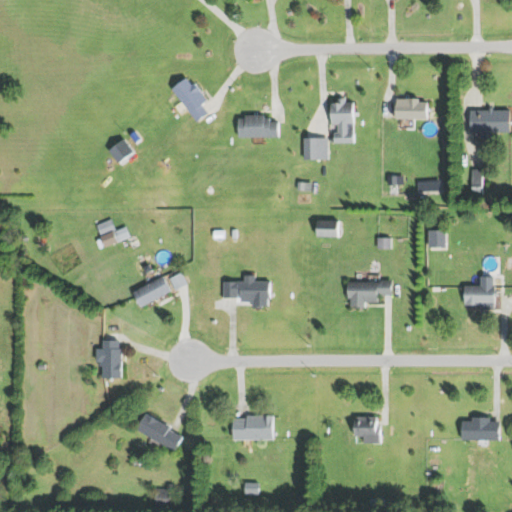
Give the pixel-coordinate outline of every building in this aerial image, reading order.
[(175,90),(204,121),(213,112),(207,105),(213,99),(191,75),(175,90)] [(434,98),(398,99),(398,119),(434,118),(434,98)] [(333,103),(333,124),(341,124),(341,142),(360,142),(360,101),(348,101),(348,103),(333,103)] [(511,108),(475,109),(475,132),(486,132),(486,137),(497,137),(497,132),(511,131),(511,108)] [(285,136),(284,116),(239,117),(240,137),(285,136)] [(331,137),(308,137),(308,159),(331,159),(331,137)] [(122,163),(137,155),(128,140),(113,149),(122,163)] [(486,169),(472,169),(472,188),(478,187),(478,188),(486,188),(486,169)] [(318,236),(346,237),(346,220),(318,220),(318,236)] [(134,237),(130,226),(105,234),(108,246),(134,237)] [(452,230),(434,230),(434,247),(452,248),(452,230)] [(168,276),(139,289),(146,304),(190,285),(184,272),(169,278),(168,276)] [(228,281),(228,296),(246,297),(246,301),(257,302),(257,307),(274,307),(274,280),(259,280),(259,275),(247,275),(247,281),(228,281)] [(477,284),(460,284),(459,302),(492,303),(492,276),(477,275),(477,284)] [(354,282),(355,307),(370,307),(370,303),(383,302),(383,295),(398,295),(397,280),(354,282)] [(108,378),(126,378),(127,340),(107,340),(107,348),(101,348),(101,364),(108,365),(108,378)] [(180,451),(188,434),(149,414),(140,430),(180,451)] [(360,435),(360,443),(377,442),(376,415),(352,415),(352,426),(347,426),(348,435),(360,435)] [(279,439),(279,416),(239,416),(239,440),(279,439)] [(467,417),(467,420),(458,419),(457,438),(496,439),(496,418),(467,417)]
